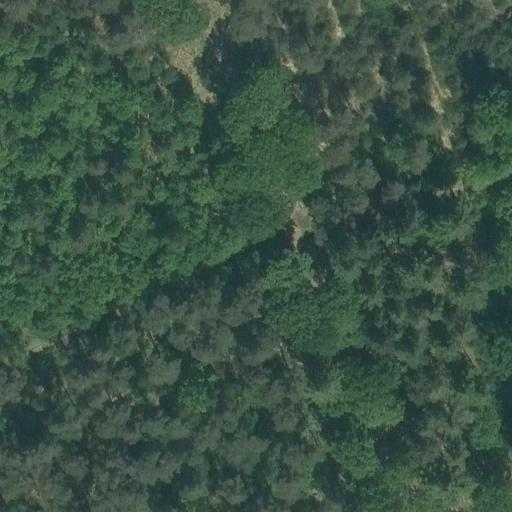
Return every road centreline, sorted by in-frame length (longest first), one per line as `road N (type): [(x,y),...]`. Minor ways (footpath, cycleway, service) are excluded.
road 1 (track): [(0,369),(280,230),(511,166)]
road 2 (track): [(209,0),(280,230),(412,511)]
